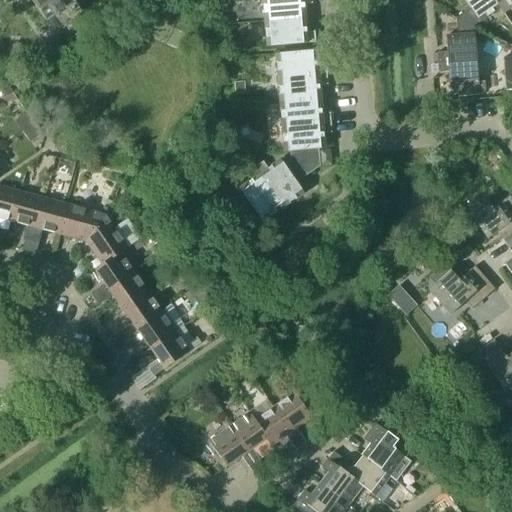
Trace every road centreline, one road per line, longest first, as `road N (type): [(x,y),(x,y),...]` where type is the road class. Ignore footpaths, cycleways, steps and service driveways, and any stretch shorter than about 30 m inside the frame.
road 1 (residential): [(511,154),(483,133),(360,141),(354,0)]
road 2 (residential): [(226,507),(174,466),(113,388),(25,364)]
road 3 (residential): [(349,424),(276,476),(253,479),(226,507)]
road 4 (residential): [(25,364),(47,278),(42,267),(0,258)]
